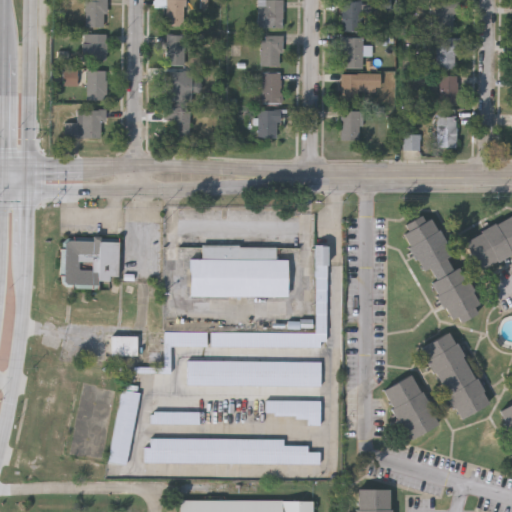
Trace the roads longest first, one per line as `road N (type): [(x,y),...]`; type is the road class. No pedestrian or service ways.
road 1 (tertiary): [(290,179),(232,167),(0,164)]
road 2 (tertiary): [(0,190),(234,189),(290,179)]
road 3 (tertiary): [(511,180),(290,179)]
road 4 (secondary): [(0,441),(23,326),(24,253)]
road 5 (residential): [(137,0),(136,190)]
road 6 (residential): [(488,0),(486,180)]
road 7 (residential): [(318,0),(319,179)]
road 8 (secondary): [(27,165),(31,0)]
